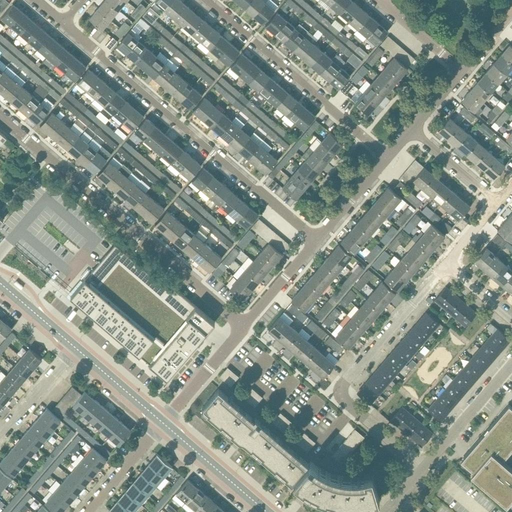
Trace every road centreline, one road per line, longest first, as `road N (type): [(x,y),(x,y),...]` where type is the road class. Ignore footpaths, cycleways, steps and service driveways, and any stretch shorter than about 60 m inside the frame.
road 1 (residential): [(316,242),(61,25)]
road 2 (residential): [(244,326),(0,117)]
road 3 (residential): [(424,468),(335,391),(443,266)]
road 4 (residential): [(390,156),(206,0)]
road 5 (tertiary): [(267,511),(163,420)]
road 6 (residential): [(424,468),(511,366)]
road 7 (residential): [(163,420),(244,326)]
